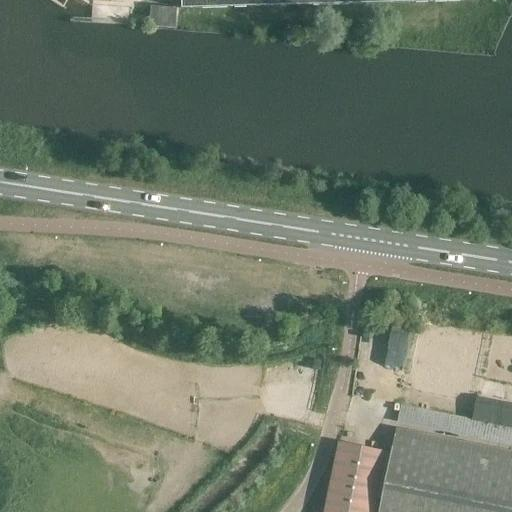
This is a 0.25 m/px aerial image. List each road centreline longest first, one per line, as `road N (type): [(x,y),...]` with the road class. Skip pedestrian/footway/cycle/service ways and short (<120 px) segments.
road 1 (tertiary): [(511,263),(0,183)]
road 2 (unknown): [(309,418),(511,446)]
